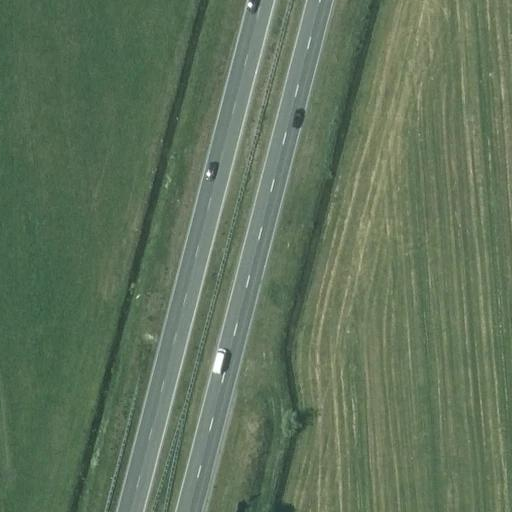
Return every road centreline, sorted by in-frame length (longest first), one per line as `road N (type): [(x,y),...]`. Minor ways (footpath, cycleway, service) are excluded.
road 1 (trunk): [(260,0),(129,511)]
road 2 (trunk): [(188,511),(319,0)]
